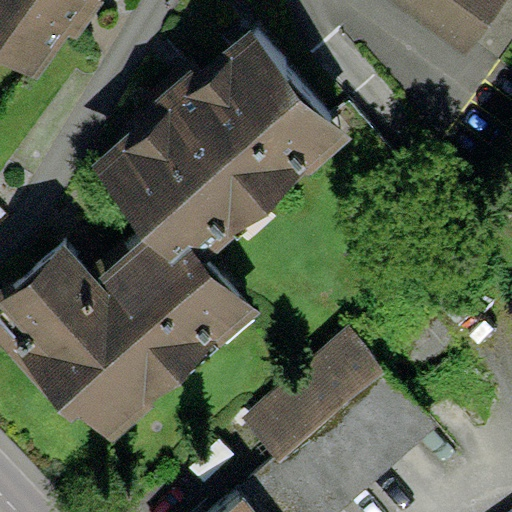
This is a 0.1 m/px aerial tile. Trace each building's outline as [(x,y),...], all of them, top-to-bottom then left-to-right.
[(80,0),(0,0),(0,34),(37,61),(80,0)] [(511,0),(390,0),(468,60),(511,2),(511,0)] [(198,246),(337,126),(246,21),(86,158),(136,215),(164,248),(184,230),(198,246)] [(184,230),(164,248),(136,215),(82,262),(48,225),(0,267),(0,320),(102,434),(249,303),(198,246),(184,230)] [(255,511),(237,488),(205,511),(255,511)]
